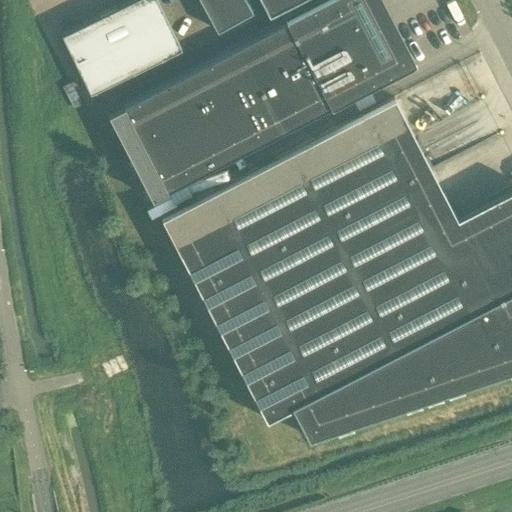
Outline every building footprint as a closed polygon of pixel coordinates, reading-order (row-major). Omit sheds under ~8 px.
[(180,47),(157,0),(127,0),(60,32),(89,92),(180,47)] [(324,0),(107,112),(151,197),(396,71),(359,0),(324,0)] [(252,10),(246,0),(200,0),(216,29),(252,10)] [(260,0),(263,4),(268,14),(294,0),(260,0)] [(161,215),(179,250),(265,418),(291,405),(307,435),(511,366),(511,186),(455,216),(411,131),(393,96),(161,215)]
